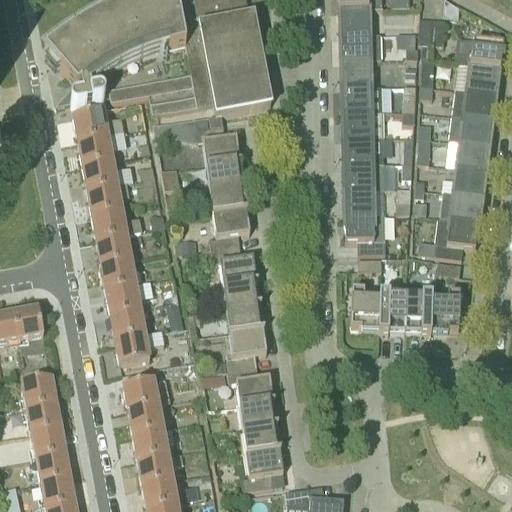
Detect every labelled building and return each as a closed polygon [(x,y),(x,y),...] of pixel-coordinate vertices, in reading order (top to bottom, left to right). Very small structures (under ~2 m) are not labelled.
[(129,69),(138,65),(150,61),(161,57),(168,55),(168,57),(184,53),(181,36),(174,0),(157,0),(145,3),(136,6),(125,10),(116,13),(105,18),(91,26),(84,29),(74,35),(66,41),(56,48),(43,58),(74,94),(67,100),(63,112),(69,110),(71,113),(73,115),(76,115),(99,111),(101,110),(103,108),(104,105),(103,103),(102,101),(99,99),(97,99),(90,100),(89,94),(98,87),(111,79),(129,69)] [(221,121),(270,112),(253,22),(249,23),(243,0),(194,0),(181,3),(187,34),(181,36),(184,53),(190,81),(107,96),(110,109),(192,94),(194,102),(149,111),(151,122),(213,110),(215,122),(221,121)] [(368,16),(368,14),(380,14),(379,0),(337,0),(338,17),(339,17),(368,16)] [(409,13),(409,5),(403,2),(391,2),(391,14),(409,13)] [(339,42),(368,42),(368,16),(339,17),(339,42)] [(430,52),(432,26),(419,26),(418,51),(430,52)] [(430,52),(443,52),(444,27),(432,26),(430,52)] [(340,69),(369,68),(379,68),(378,41),(368,42),(339,42),(340,69)] [(469,73),(498,77),(499,77),(503,50),(473,46),(469,73)] [(405,66),(417,66),(417,55),(405,55),(405,66)] [(418,95),(431,95),(432,68),(420,66),(418,95)] [(341,94),(370,94),(369,68),(340,69),(341,94)] [(466,98),(495,102),(498,77),(469,73),(466,98)] [(401,119),(413,119),(414,94),(402,92),(401,119)] [(341,120),(370,119),(370,94),(341,94),(341,120)] [(418,106),(431,106),(431,95),(418,95),(418,106)] [(463,124),(491,128),(495,102),(466,98),(463,124)] [(76,148),(120,140),(117,126),(105,128),(103,116),(71,122),(76,148)] [(342,145),(371,145),(370,119),(341,120),(342,145)] [(401,130),(413,130),(413,119),(401,119),(401,130)] [(221,121),(215,122),(208,123),(210,135),(223,133),(222,129),(221,125),(221,121)] [(459,150),(488,153),(491,128),(463,124),(459,150)] [(177,145),(175,129),(153,133),(155,149),(177,145)] [(417,131),(417,144),(428,145),(429,132),(417,131)] [(224,145),(223,133),(210,135),(194,138),(195,150),(202,149),(205,173),(239,168),(236,144),(224,145)] [(81,172),(112,166),(110,156),(122,154),(120,140),(76,148),(81,172)] [(403,152),(411,153),(411,144),(403,143),(403,152)] [(415,170),(427,171),(428,145),(417,144),(415,170)] [(343,172),(371,171),(371,145),(342,145),(343,172)] [(456,175),(485,179),(488,153),(459,150),(456,175)] [(85,196),(117,190),(112,166),(81,172),(85,196)] [(208,197),(242,192),(239,168),(205,173),(208,197)] [(400,186),(409,186),(410,170),(399,170),(400,186)] [(343,197),(372,196),(381,196),(381,171),(371,171),(343,172),(343,197)] [(453,201),(481,205),(485,179),(456,175),(453,201)] [(161,179),(164,199),(180,197),(177,177),(161,179)] [(415,198),(424,199),(424,188),(415,187),(415,198)] [(90,223),(122,217),(117,190),(85,196),(90,223)] [(212,221),(246,216),(242,192),(208,197),(212,221)] [(344,223),(373,222),(372,196),(343,197),(344,223)] [(395,209),(408,209),(408,196),(395,196),(395,209)] [(424,210),(423,210),(424,199),(415,198),(414,220),(423,221),(424,210)] [(449,226),(478,229),(481,205),(453,201),(449,226)] [(210,256),(239,252),(238,242),(249,240),(246,216),(212,221),(215,245),(209,246),(210,256)] [(95,247),(126,241),(139,239),(136,225),(124,228),(122,217),(90,223),(95,247)] [(385,261),(385,248),(384,223),(373,223),(373,222),(344,223),(345,249),(357,249),(357,262),(385,261)] [(463,255),(475,256),(478,229),(449,226),(446,252),(417,248),(415,261),(461,267),(463,255)] [(100,273),(131,267),(126,241),(95,247),(100,273)] [(222,293),(255,288),(252,264),(241,265),(239,252),(210,256),(212,270),(218,269),(222,293)] [(357,279),(381,278),(381,266),(357,266),(357,279)] [(104,298),(136,292),(131,267),(100,273),(104,298)] [(435,281),(459,284),(460,272),(437,269),(435,281)] [(225,317),(259,312),(255,288),(222,293),(225,317)] [(109,323),(140,317),(136,292),(104,298),(109,323)] [(350,335),(377,336),(378,304),(363,303),(363,297),(351,297),(350,335)] [(431,306),(430,338),(458,339),(459,300),(447,300),(447,306),(431,306)] [(377,341),(404,341),(405,301),(379,301),(378,304),(377,336),(377,341)] [(430,338),(431,306),(432,302),(405,301),(404,341),(430,342),(430,338)] [(228,341),(262,336),(259,312),(225,317),(228,341)] [(14,319),(18,346),(42,341),(37,315),(14,319)] [(114,348),(145,342),(140,317),(109,323),(114,348)] [(0,349),(18,346),(14,319),(0,321),(0,349)] [(190,346),(196,345),(193,321),(186,322),(190,346)] [(227,380),(257,376),(255,362),(265,360),(262,336),(228,341),(232,365),(225,366),(227,380)] [(118,372),(150,366),(145,342),(114,348),(118,372)] [(212,380),(224,379),(223,368),(211,369),(212,380)] [(238,413),(272,409),(269,384),(258,386),(257,376),(227,380),(229,390),(235,389),(238,413)] [(24,416),(55,410),(51,385),(19,391),(24,416)] [(126,418),(157,412),(152,387),(122,392),(126,418)] [(242,437),(276,433),(272,409),(238,413),(242,437)] [(28,441),(60,435),(55,410),(24,416),(28,441)] [(131,442),(161,436),(174,434),(173,429),(161,431),(157,412),(126,418),(131,442)] [(245,461),(279,457),(276,433),(242,437),(245,461)] [(33,464),(64,458),(60,435),(28,441),(33,464)] [(136,468),(166,462),(161,436),(131,442),(136,468)] [(244,498),(272,494),(271,483),(282,481),(279,457),(245,461),(248,485),(242,486),(244,498)] [(38,491),(69,485),(64,458),(33,464),(38,491)] [(140,492),(171,486),(166,462),(136,468),(140,492)] [(41,511),(61,511),(74,510),(69,485),(38,491),(41,511)] [(143,511),(173,511),(175,511),(171,486),(140,492),(143,511)] [(340,511),(341,511),(323,510),(321,494),(284,499),(286,511),(340,511)]
